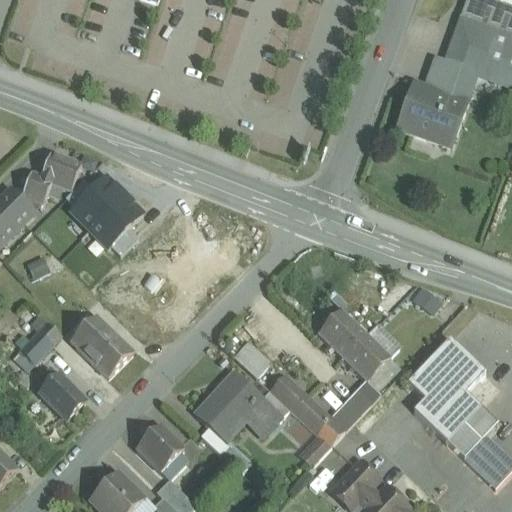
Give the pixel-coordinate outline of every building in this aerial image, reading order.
[(511,10),(483,0),(467,0),(459,22),(467,25),(511,41),(511,10)] [(459,22),(444,65),(452,68),(456,55),(467,25),(459,22)] [(511,53),(511,41),(467,25),(456,55),(482,64),(488,49),(511,57),(511,53)] [(511,57),(488,49),(482,64),(480,70),(511,81),(511,57)] [(482,64),(456,55),(452,68),(441,98),(466,107),(475,83),(480,70),(482,64)] [(440,64),(429,94),(441,98),(452,68),(444,65),(440,64)] [(511,81),(480,70),(475,83),(511,95),(511,81)] [(423,92),(412,88),(408,100),(418,104),(423,92)] [(429,94),(423,92),(418,104),(408,100),(396,134),(452,154),(468,108),(466,107),(441,98),(429,94)] [(81,171),(51,159),(41,183),(62,192),(71,195),(81,171)] [(41,183),(31,179),(23,201),(43,209),(47,200),(57,204),(62,192),(41,183)] [(107,182),(71,217),(89,236),(125,200),(107,182)] [(10,195),(0,205),(0,251),(33,218),(10,195)] [(144,219),(125,200),(89,236),(108,255),(144,219)] [(436,316),(443,306),(423,293),(416,303),(436,316)] [(341,315),(318,338),(344,364),(367,340),(341,315)] [(100,326),(75,351),(109,383),(133,358),(100,326)] [(52,351),(38,337),(19,356),(34,370),(52,351)] [(391,363),(367,340),(344,364),(368,387),(391,363)] [(449,344),(407,389),(424,405),(443,423),(465,399),(485,378),(449,344)] [(271,367),(248,346),(234,361),(257,382),(271,367)] [(50,373),(39,384),(47,391),(57,380),(50,373)] [(47,391),(39,399),(66,426),(86,406),(59,379),(57,380),(47,391)] [(243,429),(259,444),(280,422),(233,379),(197,418),(226,446),(243,429)] [(309,402),(285,380),(270,396),(294,418),(309,402)] [(484,383),(474,394),(486,405),(496,394),(484,383)] [(443,423),(432,434),(447,448),(480,413),(465,399),(443,423)] [(332,424),(309,402),(294,418),(317,440),(332,424)] [(424,405),(413,417),(432,434),(443,423),(424,405)] [(332,424),(317,440),(330,452),(345,436),(332,424)] [(159,430),(136,454),(161,478),(184,454),(159,430)] [(0,492),(18,474),(0,456),(0,492)] [(360,468),(332,498),(347,511),(352,511),(371,493),(378,485),(360,468)] [(118,477),(88,508),(89,509),(91,507),(95,511),(138,511),(146,504),(145,503),(143,505),(117,480),(119,478),(118,477)] [(196,511),(197,511),(169,485),(157,497),(171,511),(196,511)] [(379,500),(371,493),(358,507),(362,511),(406,511),(386,493),(379,500)] [(171,511),(157,497),(156,498),(162,504),(153,511),(171,511)]
